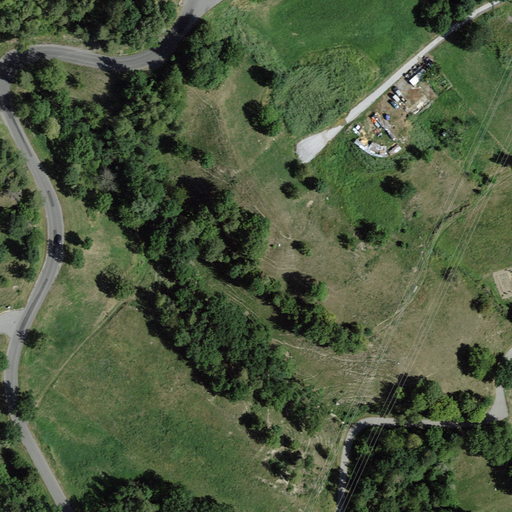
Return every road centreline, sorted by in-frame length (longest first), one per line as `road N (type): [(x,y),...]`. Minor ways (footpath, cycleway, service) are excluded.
road 1 (unclassified): [(27,324),(57,254),(58,229),(36,164),(7,121),(0,94),(7,67),(37,52),(134,65),(159,52),(193,13)]
road 2 (unclassified): [(506,0),(412,64),(311,153)]
road 3 (unclassified): [(67,511),(16,415),(12,366),(27,324)]
